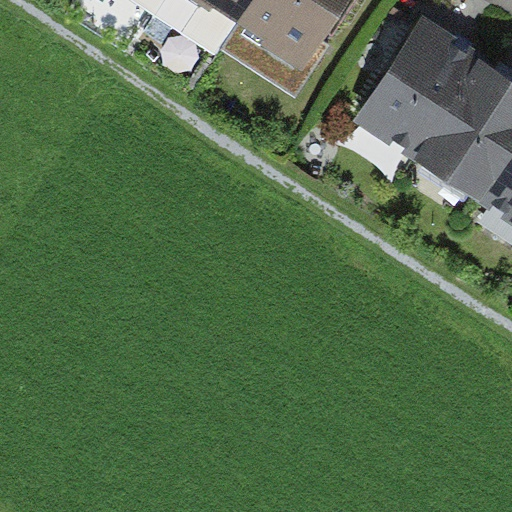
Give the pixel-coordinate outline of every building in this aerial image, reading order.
[(254,0),(212,0),(244,18),(254,0)] [(344,0),(254,0),(244,18),(310,58),(344,0)] [(477,49),(417,10),(343,126),(404,164),(477,49)] [(511,127),(511,70),(477,49),(404,164),(464,203),(511,127)] [(511,127),(464,203),(511,232),(511,127)]
